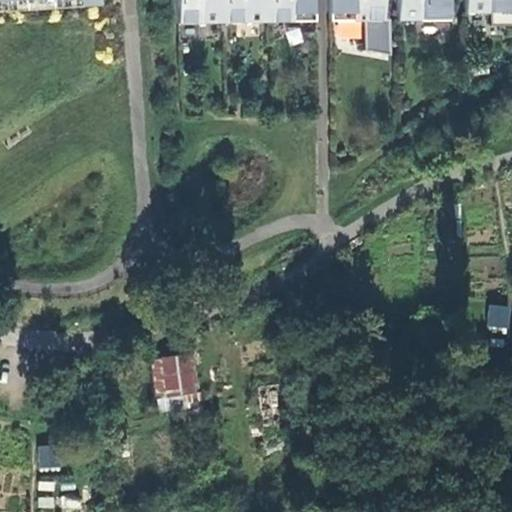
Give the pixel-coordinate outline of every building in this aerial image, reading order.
[(0,12),(74,8),(73,0),(20,0),(0,1),(0,12)] [(225,0),(179,0),(181,24),(216,24),(216,17),(225,17),(225,0)] [(271,16),(271,0),(225,0),(225,17),(225,24),(263,24),(263,17),(271,16)] [(271,0),(271,16),(272,24),(309,24),(309,16),(318,16),(317,0),(271,0)] [(332,0),(333,16),(341,16),(342,24),(386,23),(385,0),(332,0)] [(400,0),(401,16),(410,16),(410,23),(454,23),(453,0),(400,0)] [(511,0),(469,0),(470,9),(478,9),(479,16),(511,15),(511,0)] [(510,329),(511,312),(511,308),(493,306),(490,326),(510,329)] [(191,359),(146,364),(153,414),(198,408),(191,359)] [(60,467),(60,447),(40,448),(40,468),(60,467)] [(59,481),(61,508),(77,506),(75,479),(59,481)]
